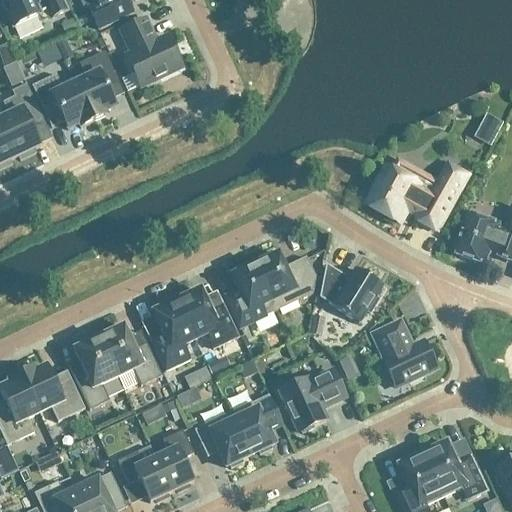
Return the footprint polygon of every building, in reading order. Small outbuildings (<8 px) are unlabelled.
[(49,17),(50,20),(66,12),(60,0),(0,0),(0,3),(12,29),(38,17),(40,21),(49,17)] [(132,15),(126,4),(134,0),(94,0),(96,3),(87,8),(98,31),(132,15)] [(125,57),(139,88),(142,87),(146,89),(155,85),(156,80),(180,69),(176,60),(178,57),(174,47),(170,47),(166,38),(154,44),(151,39),(152,38),(144,20),(119,32),(130,55),(125,57)] [(71,79),(92,123),(104,118),(103,114),(114,109),(107,94),(108,90),(118,85),(103,53),(78,65),(85,79),(74,85),(71,79)] [(114,68),(121,87),(133,82),(126,63),(114,68)] [(92,123),(71,79),(59,85),(55,76),(31,87),(45,118),(55,114),(59,115),(66,131),(78,126),(79,129),(92,123)] [(0,119),(0,132),(13,161),(17,159),(19,162),(35,155),(33,151),(39,149),(28,126),(41,120),(25,85),(10,92),(13,98),(1,103),(7,116),(0,119)] [(13,161),(0,132),(0,171),(11,166),(9,163),(13,161)] [(407,212),(418,219),(417,221),(437,232),(468,177),(448,165),(434,189),(412,177),(410,182),(385,168),(375,185),(372,183),(362,200),(366,202),(364,205),(379,214),(377,217),(394,226),(396,223),(400,225),(407,212)] [(496,255),(495,257),(511,262),(511,208),(511,209),(504,230),(497,228),(497,226),(467,215),(453,255),(483,265),(488,252),(496,255)] [(253,266),(275,312),(311,295),(314,279),(305,258),(283,269),(277,255),(272,257),(271,253),(256,260),(258,263),(253,266)] [(275,312),(253,266),(248,268),(246,265),(232,271),(234,275),(230,277),(237,292),(224,298),(239,330),(275,312)] [(365,312),(369,315),(377,301),(374,299),(381,287),(355,271),(347,284),(342,281),(343,278),(325,266),(319,299),(332,307),(332,308),(358,324),(365,312)] [(180,301),(175,303),(194,342),(199,339),(208,342),(212,350),(237,339),(221,307),(212,311),(207,310),(199,292),(194,294),(192,290),(178,297),(180,301)] [(194,342),(175,303),(171,305),(169,301),(155,308),(157,312),(152,314),(160,332),(159,336),(149,341),(164,373),(189,361),(185,353),(188,344),(194,342)] [(97,339),(116,379),(132,372),(139,388),(161,378),(145,345),(134,350),(123,327),(119,329),(117,325),(104,332),(106,335),(97,339)] [(423,344),(410,350),(398,325),(373,337),(385,362),(382,363),(394,389),(407,382),(408,385),(423,379),(421,376),(435,369),(423,344)] [(116,379),(97,339),(89,343),(87,340),(74,346),(76,349),(72,351),(83,374),(73,379),(88,412),(108,403),(101,386),(116,379)] [(346,354),(334,358),(342,382),(355,377),(346,354)] [(215,385),(238,375),(233,362),(210,372),(215,385)] [(32,370),(20,376),(38,415),(48,410),(51,411),(57,423),(84,411),(70,381),(55,388),(45,368),(34,374),(32,370)] [(324,404),(326,407),(344,399),(332,373),(306,384),(305,382),(279,394),(298,434),(300,432),(301,435),(312,430),(311,428),(324,421),(317,408),(324,404)] [(38,415),(20,376),(7,382),(9,385),(0,389),(0,395),(7,411),(0,414),(0,435),(6,447),(33,435),(26,420),(38,415)] [(267,397),(229,415),(249,457),(257,453),(259,457),(271,451),(269,447),(273,446),(268,434),(282,427),(278,419),(267,397)] [(149,401),(133,410),(139,422),(156,414),(149,401)] [(249,457),(229,415),(193,432),(203,454),(215,448),(224,468),(228,467),(230,470),(242,465),(241,461),(249,457)] [(154,459),(170,494),(175,492),(176,494),(188,489),(187,486),(192,484),(181,461),(192,456),(181,432),(161,442),(167,454),(154,459)] [(431,452),(423,456),(444,499),(462,491),(467,501),(486,492),(470,458),(460,462),(456,461),(448,444),(445,446),(444,445),(440,443),(432,447),(430,451),(431,452)] [(170,494),(154,459),(142,465),(136,454),(116,463),(127,486),(138,481),(149,504),(154,502),(155,504),(167,499),(166,496),(170,494)] [(444,499),(423,456),(416,459),(415,458),(411,457),(403,461),(401,465),(402,466),(399,467),(407,484),(405,488),(393,494),(401,511),(427,511),(426,508),(444,499)] [(511,461),(507,460),(500,464),(498,469),(494,471),(497,476),(495,481),(498,488),(504,490),(511,507),(511,461)] [(197,469),(204,487),(220,481),(214,463),(197,469)] [(74,491),(83,511),(111,511),(110,509),(122,503),(109,475),(74,491)] [(83,511),(74,491),(63,496),(57,483),(33,495),(40,511),(83,511)]
